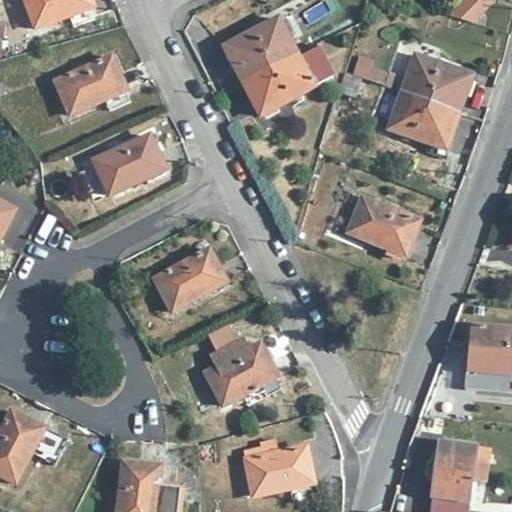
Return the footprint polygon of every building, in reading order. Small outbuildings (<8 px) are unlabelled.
[(95,8),(91,0),(26,0),(37,30),(95,8)] [(491,2),(489,0),(465,0),(450,16),(472,23),(491,2)] [(243,81),(296,55),(278,20),(225,47),(243,81)] [(296,55),(243,81),(261,116),(334,77),(317,46),(298,57),(296,55)] [(415,56),(402,93),(460,113),(473,76),(415,56)] [(128,91),(113,57),(57,82),(72,116),(128,91)] [(370,68),(358,65),(354,76),(359,78),(366,81),(370,68)] [(354,76),(345,73),(339,93),(354,98),(359,78),(354,76)] [(403,79),(390,74),(386,88),(399,92),(403,79)] [(460,113),(402,93),(389,129),(446,150),(460,113)] [(166,169),(150,136),(94,162),(112,196),(166,169)] [(420,222),(362,198),(348,232),(405,256),(420,222)] [(0,243),(16,212),(0,203),(0,243)] [(227,284),(210,251),(155,279),(172,313),(227,284)] [(511,329),(476,327),(472,372),(471,390),(511,392),(511,329)] [(249,351),(244,341),(212,357),(218,368),(206,374),(222,407),(244,397),(274,381),(279,379),(261,344),(249,351)] [(279,390),(274,381),(244,397),(249,406),(279,390)] [(45,431),(13,413),(0,436),(0,476),(17,486),(45,431)] [(478,448),(440,443),(432,496),(470,502),(474,479),(476,461),(478,448)] [(315,486),(307,449),(246,462),(253,498),(290,491),(315,486)] [(489,463),(476,461),(474,479),(486,481),(489,463)] [(161,468),(125,464),(119,511),(171,511),(174,496),(158,494),(159,483),(161,468)] [(161,468),(159,483),(175,486),(177,470),(161,468)] [(175,486),(159,483),(158,494),(174,496),(171,511),(180,511),(183,487),(175,486)] [(318,498),(315,486),(290,491),(293,503),(318,498)]
